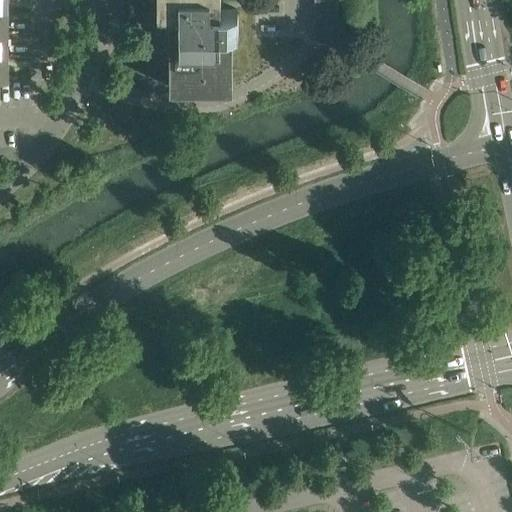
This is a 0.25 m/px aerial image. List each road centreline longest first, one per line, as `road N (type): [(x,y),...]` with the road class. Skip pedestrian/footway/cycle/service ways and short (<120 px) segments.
road 1 (secondary): [(0,484),(511,356)]
road 2 (secondary): [(410,171),(312,198),(154,264),(0,366)]
road 3 (residential): [(103,0),(63,119),(0,187)]
road 4 (secondary): [(487,59),(469,85),(457,135),(410,171)]
